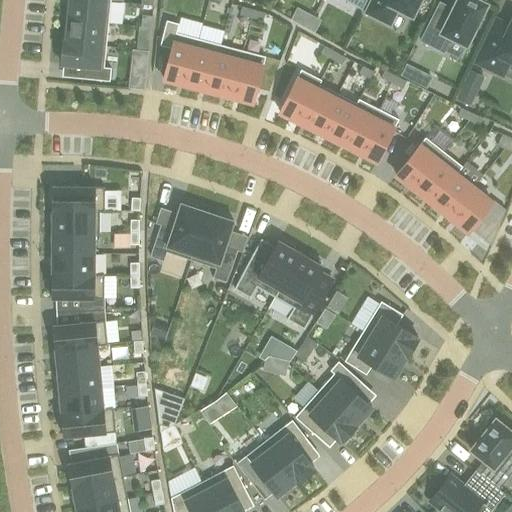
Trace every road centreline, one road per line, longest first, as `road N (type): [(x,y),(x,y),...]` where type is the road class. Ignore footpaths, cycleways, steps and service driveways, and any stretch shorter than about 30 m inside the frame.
road 1 (residential): [(5,126),(164,134),(291,179),(410,256),(492,335)]
road 2 (residential): [(5,126),(0,303),(21,511)]
road 3 (residential): [(358,511),(452,405),(492,335)]
road 4 (residential): [(5,126),(14,0)]
